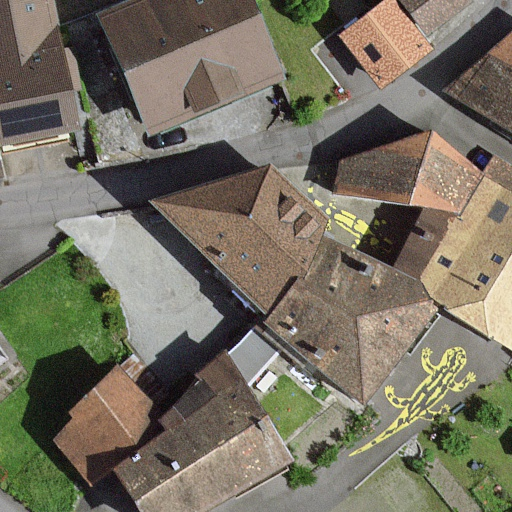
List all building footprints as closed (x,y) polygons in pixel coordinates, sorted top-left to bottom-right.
[(0,0),(0,141),(75,128),(70,103),(63,65),(60,48),(50,0),(0,0)] [(248,0),(155,0),(107,21),(151,125),(193,108),(279,72),(248,0)] [(430,49),(392,0),(391,0),(346,34),(383,84),(430,49)] [(464,0),(404,0),(427,29),(464,0)] [(511,38),(453,90),(511,126),(511,38)] [(290,460),(244,382),(285,345),(312,363),(364,399),(443,303),(500,337),(511,344),(511,168),(496,160),(483,179),(434,135),(348,161),(339,188),(429,205),(395,268),(371,259),(317,237),(324,222),(302,201),(271,170),(157,201),(275,314),(260,326),(226,352),(197,374),(202,380),(162,418),(119,371),(74,411),(82,420),(60,440),(89,482),(117,464),(146,511),(195,511),(219,499),(290,460)]
